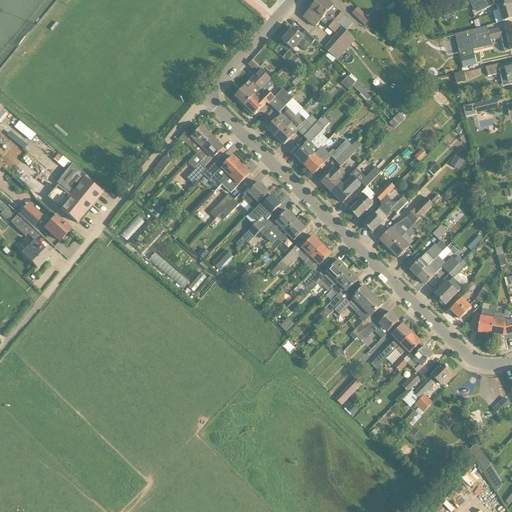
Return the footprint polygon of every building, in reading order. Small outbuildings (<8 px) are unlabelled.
[(326,0),(318,0),(315,4),(339,24),(345,16),(332,5),(331,2),(329,2),(326,0)] [(468,0),(472,8),(484,2),(487,9),(497,5),(498,10),(506,6),(511,4),(511,3),(511,0),(468,0)] [(417,10),(425,18),(433,11),(425,2),(417,10)] [(303,17),(316,28),(321,22),(335,34),(341,27),(338,24),(339,24),(315,4),(303,17)] [(511,4),(506,6),(498,10),(502,23),(511,19),(511,4)] [(365,26),(370,20),(358,8),(352,14),(365,26)] [(371,14),(374,23),(384,19),(381,10),(371,14)] [(487,27),(455,35),(459,54),(473,50),(491,46),(490,40),(507,36),(511,51),(511,50),(511,26),(504,28),(504,27),(488,31),(487,27)] [(337,60),(351,45),(356,40),(346,31),(343,28),(324,49),(335,59),(337,60)] [(306,52),(315,41),(305,31),(301,36),(294,29),(283,41),(294,50),(298,45),(306,52)] [(474,54),(460,58),(463,68),(477,65),(474,54)] [(253,62),(249,65),(256,73),(260,69),(253,62)] [(511,67),(500,70),(499,65),(486,68),(488,77),(500,74),(503,87),(511,85),(511,67)] [(262,70),(235,96),(245,106),(271,79),(262,70)] [(273,97),(267,91),(273,85),(270,81),(272,79),(271,79),(245,106),(255,115),(273,97)] [(356,83),(353,86),(368,100),(373,96),(358,81),(356,83)] [(273,109),(287,94),(283,90),(269,104),(273,109)] [(287,94),(273,109),(279,114),(293,99),(287,94)] [(476,114),(499,109),(497,99),(474,104),(476,114)] [(267,129),(276,137),(296,116),(289,110),(283,117),(281,115),(267,129)] [(284,145),(298,131),(297,130),(303,123),(296,116),(276,137),(284,145)] [(304,137),(318,122),(312,116),(307,121),(309,123),(299,132),(304,137)] [(323,117),(318,122),(304,137),(308,141),(301,148),(302,149),(295,156),(304,165),(328,141),(334,135),(332,133),(327,139),(323,135),(326,131),(324,130),(329,124),(323,117)] [(20,122),(15,128),(31,142),(36,135),(20,122)] [(196,155),(213,138),(202,127),(192,138),(186,132),(177,142),(181,146),(184,143),(196,155)] [(186,178),(194,186),(204,176),(208,171),(204,168),(213,159),(224,148),(213,138),(196,155),(202,161),(199,164),(200,165),(186,178)] [(327,159),(324,156),(330,150),(329,149),(333,145),(334,146),(336,144),(333,142),(331,144),(328,141),(304,165),(314,175),(320,168),(321,169),(325,165),(323,163),(327,159)] [(336,162),(341,167),(356,151),(351,146),(336,162)] [(421,150),(415,156),(414,157),(420,162),(426,156),(421,150)] [(451,165),(460,171),(466,162),(457,156),(451,165)] [(161,175),(171,162),(165,157),(154,170),(161,175)] [(222,185),(241,166),(232,157),(223,167),(218,161),(208,171),(204,176),(210,181),(214,177),(222,185)] [(475,160),(477,174),(492,171),(489,157),(475,160)] [(59,164),(65,169),(70,163),(64,158),(59,164)] [(437,164),(429,171),(434,176),(441,169),(437,164)] [(87,211),(101,193),(84,179),(86,176),(72,165),(56,184),(70,195),(59,209),(76,224),(81,218),(83,220),(89,213),(87,211)] [(241,166),(222,185),(231,194),(250,174),(241,166)] [(322,183),(333,194),(348,178),(344,174),(344,173),(338,167),(322,183)] [(376,168),(361,183),(366,188),(381,173),(376,168)] [(348,178),(333,194),(343,204),(358,188),(348,178)] [(389,182),(375,196),(381,201),(395,187),(389,182)] [(254,210),(270,194),(268,192),(265,189),(259,183),(243,199),(254,210)] [(216,194),(203,205),(209,212),(208,211),(221,199),(216,194)] [(216,219),(218,216),(234,200),(229,195),(210,214),(216,219)] [(360,201),(350,211),(358,218),(372,204),(363,195),(358,199),(360,201)] [(260,232),(261,232),(270,222),(266,218),(269,215),(270,216),(281,205),(272,196),(262,207),(261,206),(252,215),(259,222),(250,231),(256,237),(260,232)] [(380,240),(389,249),(405,233),(405,234),(410,230),(415,224),(434,206),(427,199),(408,218),(397,225),(380,240)] [(222,220),(226,217),(226,218),(239,205),(234,200),(218,216),(222,220)] [(399,200),(391,209),(396,214),(404,205),(399,200)] [(17,216),(16,216),(7,207),(6,208),(0,202),(0,211),(2,213),(0,214),(10,224),(25,237),(31,230),(19,219),(17,216)] [(383,204),(364,225),(372,233),(389,215),(387,214),(390,211),(383,204)] [(28,205),(18,216),(32,228),(41,217),(28,205)] [(205,219),(208,210),(201,207),(198,216),(205,219)] [(264,236),(265,235),(271,229),(273,231),(276,230),(276,234),(280,238),(297,221),(287,211),(276,223),(273,220),(270,222),(261,232),(260,232),(264,236)] [(126,239),(145,221),(139,215),(120,233),(126,239)] [(55,217),(45,228),(59,241),(70,230),(55,217)] [(141,251),(162,227),(155,220),(133,244),(141,251)] [(294,241),(306,229),(297,221),(280,238),(271,247),(274,251),(289,236),(294,241)] [(410,238),(414,234),(419,229),(415,224),(410,230),(405,234),(405,233),(389,249),(398,258),(410,247),(409,246),(413,242),(410,238)] [(439,240),(447,232),(441,226),(433,235),(439,240)] [(255,237),(249,231),(236,245),(242,250),(255,237)] [(304,264),(306,262),(311,257),(311,258),(323,246),(313,237),(301,250),(302,251),(297,256),(292,251),(278,266),(285,273),(298,259),(304,264)] [(34,240),(27,247),(21,253),(37,269),(50,256),(34,240)] [(426,254),(410,270),(418,278),(438,257),(443,252),(436,245),(431,249),(430,249),(426,254)] [(319,268),(331,255),(323,246),(311,258),(316,262),(315,264),(319,268)] [(226,252),(219,260),(227,266),(234,258),(226,252)] [(500,267),(507,265),(504,255),(498,256),(500,267)] [(446,265),(438,257),(418,278),(425,285),(446,265)] [(445,271),(449,275),(460,264),(456,260),(452,264),(445,271)] [(449,282),(436,295),(446,305),(463,288),(454,279),(468,265),(463,261),(460,264),(449,275),(453,279),(449,283),(449,282)] [(219,262),(214,267),(219,273),(224,268),(219,262)] [(324,279),(332,287),(348,271),(346,269),(347,269),(344,266),(343,266),(338,262),(327,273),(328,274),(324,277),(320,273),(319,275),(311,284),(316,288),(324,279)] [(306,289),(311,284),(319,275),(314,270),(300,284),(306,289)] [(358,281),(353,276),(354,275),(350,272),(350,273),(348,271),(332,287),(330,290),(338,297),(330,306),(335,310),(344,301),(341,298),(358,281)] [(200,273),(190,289),(203,298),(216,279),(210,275),(208,278),(200,273)] [(485,285),(475,300),(481,303),(490,288),(485,285)] [(349,305),(357,313),(374,297),(364,287),(351,300),(352,300),(349,303),(346,299),(344,301),(335,310),(335,311),(334,312),(339,317),(343,313),(342,312),(349,305)] [(353,334),(357,339),(375,321),(371,318),(382,305),(374,297),(357,313),(356,315),(360,319),(359,321),(362,324),(353,334)] [(472,308),(463,299),(451,311),(460,320),(472,308)] [(479,333),(491,335),(494,320),(496,307),(490,307),(489,310),(483,309),(481,318),(473,317),(471,329),(479,331),(479,333)] [(379,325),(375,321),(357,339),(360,342),(366,335),(369,338),(374,332),(382,339),(389,333),(399,322),(390,313),(379,325)] [(286,333),(295,325),(289,319),(281,327),(286,333)] [(511,320),(506,322),(494,320),(491,335),(504,337),(504,335),(511,333),(511,320)] [(412,335),(403,326),(392,336),(396,340),(383,354),(388,359),(396,351),(412,335)] [(411,354),(421,343),(412,335),(396,351),(402,356),(407,351),(411,354)] [(383,340),(366,355),(371,360),(387,344),(383,340)] [(417,373),(434,356),(424,347),(408,365),(417,373)] [(400,372),(407,364),(402,359),(394,367),(400,372)] [(441,386),(452,374),(443,365),(436,372),(435,370),(431,375),(432,376),(415,394),(412,392),(403,401),(410,407),(436,381),(441,386)] [(405,386),(410,391),(413,387),(414,387),(420,380),(414,374),(408,381),(409,382),(405,386)] [(335,400),(336,401),(342,407),(363,384),(357,378),(335,400)] [(410,429),(411,428),(421,417),(420,416),(424,412),(432,404),(424,396),(416,405),(418,407),(414,411),(405,420),(409,424),(407,426),(410,429)] [(499,410),(496,407),(493,410),(500,416),(511,404),(505,399),(504,399),(507,402),(499,410)] [(484,473),(489,480),(494,477),(488,468),(484,473)]
